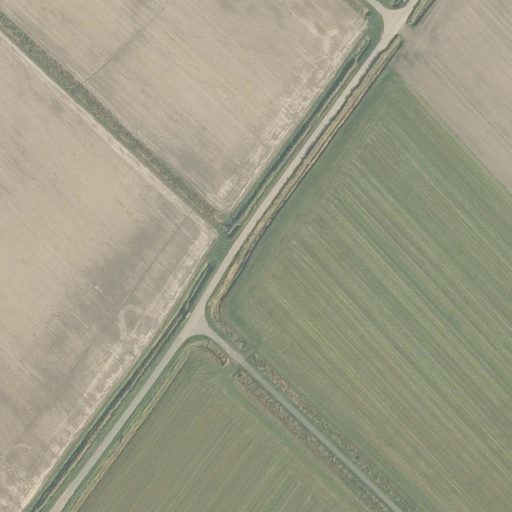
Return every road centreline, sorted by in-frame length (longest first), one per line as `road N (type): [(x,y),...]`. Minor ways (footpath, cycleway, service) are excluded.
road 1 (unclassified): [(193,319),(413,0)]
road 2 (unclassified): [(396,511),(193,319)]
road 3 (unclassified): [(193,319),(55,511)]
